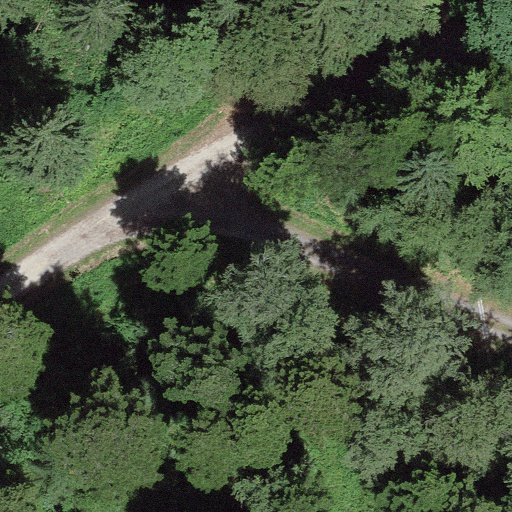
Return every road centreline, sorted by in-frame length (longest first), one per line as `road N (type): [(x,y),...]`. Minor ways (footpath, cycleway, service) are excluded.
road 1 (track): [(0,291),(310,101),(406,55),(482,36),(511,37)]
road 2 (track): [(511,329),(315,247),(156,198)]
